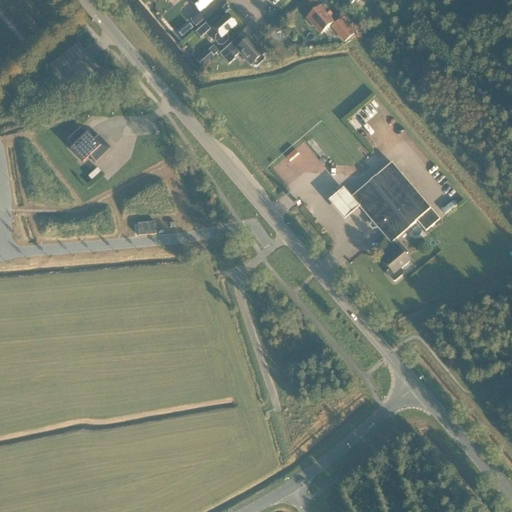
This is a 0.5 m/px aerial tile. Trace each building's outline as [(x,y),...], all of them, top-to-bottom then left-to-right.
[(190,21),(195,28),(206,18),(200,12),(214,1),(212,0),(191,0),(189,2),(199,13),(190,21)] [(397,6),(392,0),(388,0),(384,3),(390,11),(397,6)] [(325,13),(321,8),(308,19),(322,34),(334,23),(330,18),(333,16),(328,10),(325,13)] [(226,15),(211,28),(217,35),(215,37),(214,41),(218,46),(222,46),(227,42),(227,38),(225,36),(236,27),(226,15)] [(355,34),(342,19),(331,28),(344,44),(355,34)] [(210,30),(205,24),(194,33),(199,39),(210,30)] [(181,29),(177,33),(182,38),(186,35),(181,29)] [(243,44),(238,38),(219,55),(228,66),(235,60),(234,59),(239,54),(250,66),(251,65),(254,67),(256,68),(263,62),(263,59),(261,57),(261,56),(247,40),(243,44)] [(201,67),(206,63),(202,57),(196,62),(201,67)] [(72,147),(85,135),(79,129),(67,141),(72,147)] [(72,147),(69,150),(83,163),(89,158),(94,163),(95,163),(110,149),(98,137),(97,136),(93,141),(86,134),(85,135),(72,147)] [(354,161),(351,164),(359,173),(362,170),(354,161)] [(390,271),(386,274),(392,281),(394,282),(396,282),(401,277),(405,274),(401,270),(410,262),(405,256),(408,254),(396,240),(417,222),(426,233),(440,221),(392,164),(352,199),(372,222),(372,225),(375,229),(378,229),(398,252),(384,264),(390,271)] [(359,208),(344,191),(336,197),(329,204),(344,221),(352,215),(359,208)] [(442,212),(445,215),(455,208),(454,207),(451,204),(442,212)] [(155,223),(137,224),(138,237),(156,235),(155,223)]
